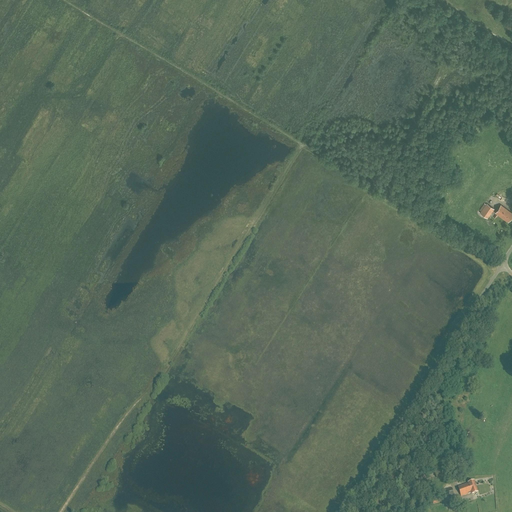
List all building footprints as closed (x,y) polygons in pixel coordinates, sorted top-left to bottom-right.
[(486,204),(480,213),(488,219),(488,218),(494,209),(486,203),(486,204)] [(501,205),(495,213),(501,217),(508,222),(511,216),(511,212),(507,209),(501,205)] [(436,479),(444,476),(441,466),(432,468),(436,479)] [(472,494),(478,492),(474,481),(468,483),(468,484),(458,487),(461,496),(471,493),(472,494)] [(446,498),(454,497),(452,488),(444,490),(446,498)]
